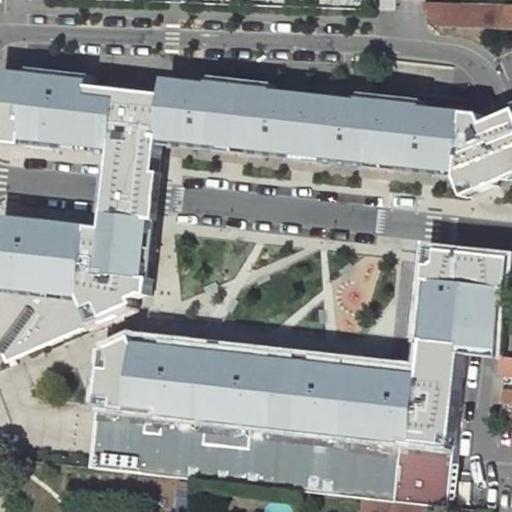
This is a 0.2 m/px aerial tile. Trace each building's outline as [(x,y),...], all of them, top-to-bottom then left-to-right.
[(511,5),(428,3),(427,11),(442,27),(511,29),(511,5)] [(167,146),(462,183),(471,202),(511,184),(511,120),(504,124),(485,134),(479,120),(430,113),(431,106),(370,98),(369,106),(281,94),(282,86),(219,78),(218,86),(175,80),(173,97),(99,87),(100,76),(39,69),(38,76),(10,72),(0,126),(0,142),(118,157),(114,192),(109,232),(6,221),(0,273),(0,349),(11,354),(15,362),(144,307),(141,300),(156,294),(161,249),(155,248),(161,199),(167,146)] [(152,473),(306,490),(368,497),(427,504),(451,506),(470,355),(506,358),(506,355),(508,324),(511,289),(511,288),(511,255),(438,249),(427,339),(432,339),(428,370),(137,338),(112,351),(106,407),(129,410),(127,427),(143,429),(157,430),(152,473)] [(143,429),(138,472),(152,473),(157,430),(143,429)] [(425,511),(427,504),(368,497),(367,511),(373,511),(425,511)]
